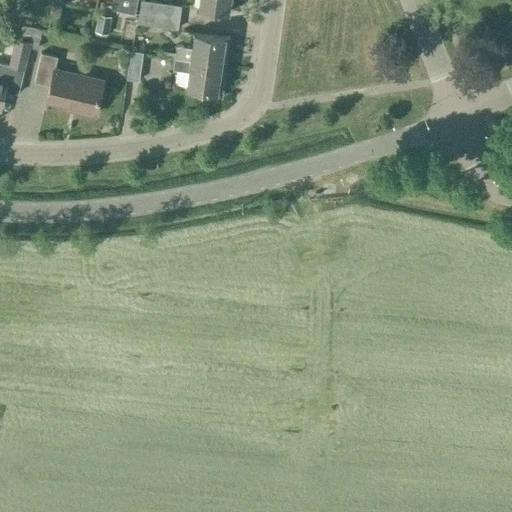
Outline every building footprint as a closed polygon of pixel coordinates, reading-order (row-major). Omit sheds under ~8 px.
[(111,0),(110,8),(134,13),(136,0),(111,0)] [(155,0),(144,0),(143,11),(182,16),(184,4),(155,0)] [(197,0),(197,7),(229,12),(230,0),(197,0)] [(180,29),(182,16),(143,11),(142,23),(180,29)] [(174,56),(226,64),(230,37),(193,32),(191,47),(176,45),(174,56)] [(30,41),(29,41),(15,38),(9,64),(0,62),(0,105),(4,90),(18,93),(30,41)] [(138,80),(142,52),(130,50),(126,78),(138,80)] [(76,110),(94,114),(102,79),(54,68),(57,56),(40,52),(34,81),(50,85),(46,99),(77,106),(76,110)] [(222,96),(226,64),(174,56),(172,68),(188,70),(185,86),(205,89),(204,94),(222,96)]
